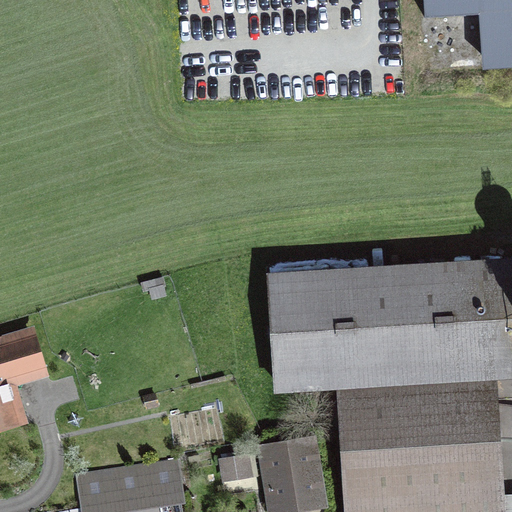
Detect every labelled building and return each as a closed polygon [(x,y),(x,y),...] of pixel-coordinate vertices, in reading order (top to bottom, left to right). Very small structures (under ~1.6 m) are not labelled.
[(511,0),(423,0),(425,18),(479,14),(481,54),(511,52),(511,0)] [(511,266),(271,281),(277,383),(511,368),(511,266)] [(29,336),(0,344),(0,422),(18,417),(7,379),(40,370),(29,336)] [(500,511),(494,399),(343,409),(349,511),(500,511)] [(312,441),(263,449),(273,508),(322,500),(312,441)] [(226,460),(222,461),(225,478),(250,474),(247,457),(244,457),(242,450),(224,453),(226,460)] [(177,460),(78,475),(83,511),(102,511),(183,500),(177,460)]
